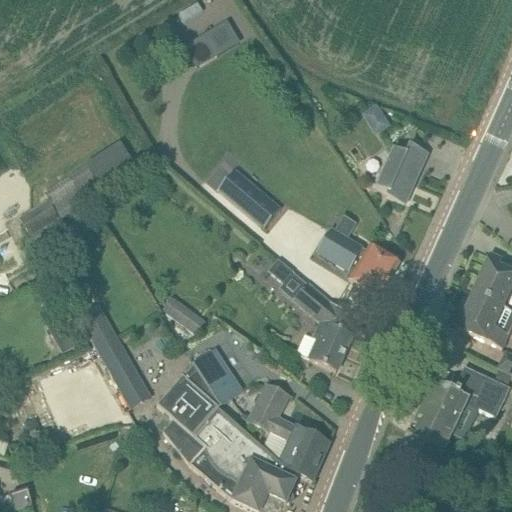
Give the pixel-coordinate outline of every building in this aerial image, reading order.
[(226,24),(204,37),(217,58),(238,45),(226,24)] [(381,107),(367,115),(376,134),(391,127),(381,107)] [(427,156),(409,148),(405,157),(393,151),(376,190),(388,195),(386,199),(404,207),(427,156)] [(232,176),(218,193),(260,229),(275,212),(232,176)] [(86,205),(69,179),(43,196),(47,203),(19,221),(31,240),(86,205)] [(367,253),(334,233),(319,257),(328,262),(327,265),(336,270),(337,268),(352,277),(349,283),(378,301),(399,267),(370,249),(367,253)] [(471,297),(511,315),(511,274),(486,263),(471,297)] [(349,319),(307,284),(292,303),(318,325),(314,336),(318,337),(316,343),(305,338),(297,354),(302,359),(336,375),(352,338),(342,334),(349,319)] [(502,351),(511,328),(511,315),(471,297),(456,331),(502,351)] [(195,338),(205,324),(172,299),(162,313),(195,338)] [(99,308),(77,320),(104,367),(126,355),(99,308)] [(295,357),(269,341),(261,353),(287,369),(295,357)] [(72,342),(58,350),(62,357),(76,349),(72,342)] [(126,355),(104,367),(130,413),(152,401),(126,355)] [(511,358),(505,355),(497,371),(511,378),(511,358)] [(214,399),(193,367),(156,409),(172,423),(163,434),(189,468),(232,501),(231,504),(247,511),(278,511),(280,511),(283,506),(285,506),(295,485),(282,479),(285,473),(286,472),(279,468),(280,465),(270,457),(218,411),(221,408),(214,399)] [(432,428),(451,437),(452,436),(465,442),(478,412),(496,420),(510,391),(464,370),(453,394),(432,384),(407,437),(424,445),(432,428)] [(213,396),(221,408),(243,394),(235,383),(213,396)] [(277,440),(289,447),(280,465),(279,468),(286,472),(285,473),(312,485),(329,447),(278,420),(289,399),(266,387),(248,425),(277,440)] [(431,482),(451,437),(432,428),(424,445),(407,437),(394,465),(395,465),(390,477),(408,485),(413,473),(431,482)]
